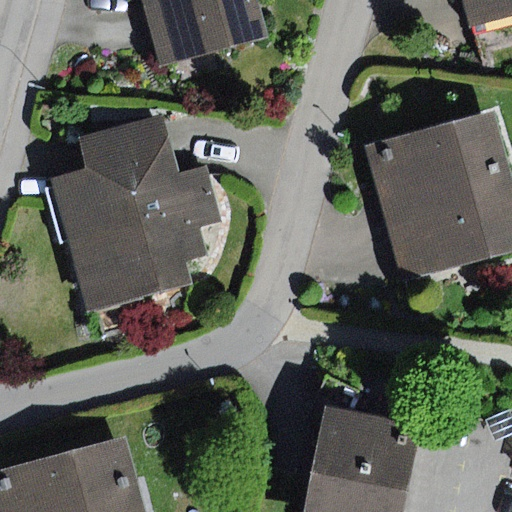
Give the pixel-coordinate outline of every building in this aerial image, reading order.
[(258,0),(140,0),(159,67),(269,38),(258,0)] [(511,0),(465,0),(472,26),(511,15),(511,0)] [(511,15),(472,26),(485,77),(511,70),(511,15)] [(511,173),(495,112),(366,147),(403,281),(511,251),(511,173)] [(88,172),(56,181),(93,312),(192,284),(186,262),(210,256),(202,227),(223,221),(206,161),(179,169),(165,116),(79,140),(88,172)] [(312,408),(324,409),(418,429),(426,381),(366,370),(358,390),(325,377),(312,408)] [(400,511),(418,429),(324,409),(303,511),(400,511)] [(511,416),(509,411),(486,421),(497,445),(511,438),(511,416)] [(147,511),(126,437),(0,472),(0,511),(147,511)]
